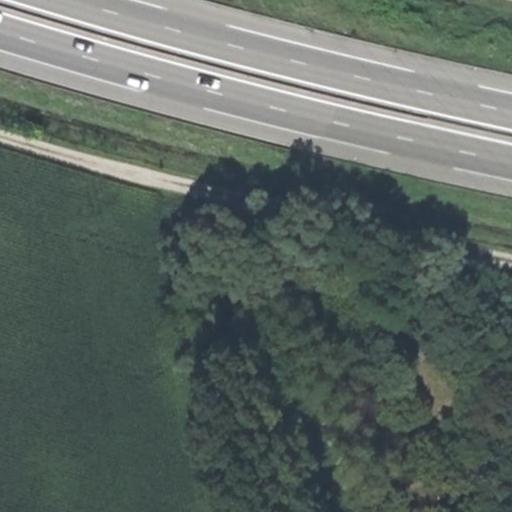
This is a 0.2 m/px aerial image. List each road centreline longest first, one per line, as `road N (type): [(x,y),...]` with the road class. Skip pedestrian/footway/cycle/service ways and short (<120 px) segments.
road 1 (trunk): [(0,30),(511,162)]
road 2 (track): [(0,132),(151,177),(511,260)]
road 3 (trunk): [(511,112),(69,0)]
